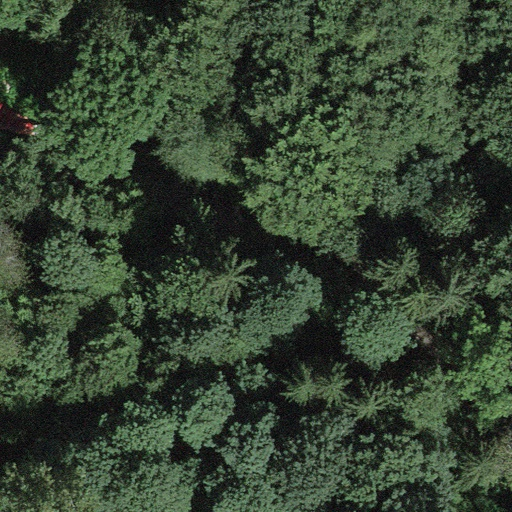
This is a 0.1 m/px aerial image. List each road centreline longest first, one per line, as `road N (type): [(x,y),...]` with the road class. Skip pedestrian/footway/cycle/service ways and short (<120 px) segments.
road 1 (track): [(464,381),(240,325),(155,349),(44,411),(25,478),(144,511)]
road 2 (track): [(0,142),(132,177),(295,248),(464,381),(511,439)]
